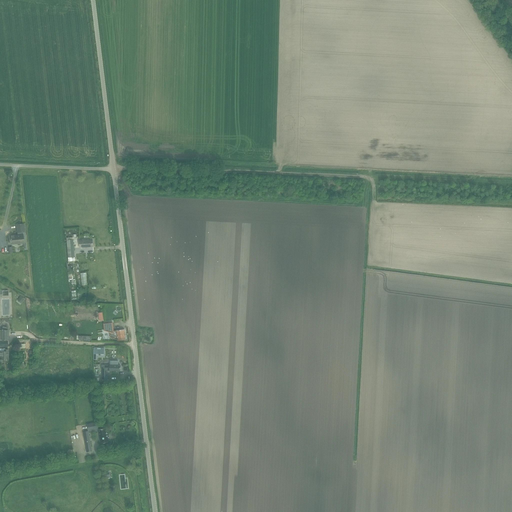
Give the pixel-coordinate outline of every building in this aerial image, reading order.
[(11,236),(11,241),(11,244),(24,243),(23,232),(25,232),(24,224),(16,225),(17,233),(18,233),(18,235),(11,236)] [(67,240),(68,262),(75,261),(73,240),(67,240)] [(110,323),(105,323),(104,324),(104,330),(109,332),(110,337),(117,339),(117,341),(126,339),(124,330),(113,331),(112,326),(110,326),(110,323)] [(0,363),(3,363),(3,360),(8,360),(8,350),(5,350),(5,349),(0,348),(0,363)] [(111,363),(111,365),(102,365),(102,379),(107,379),(107,370),(120,371),(120,365),(116,365),(116,363),(115,362),(112,362),(111,363)] [(106,428),(101,429),(98,429),(101,443),(108,442),(108,437),(109,437),(108,433),(107,434),(106,428)] [(92,451),(92,450),(88,431),(83,432),(87,452),(92,451)]
